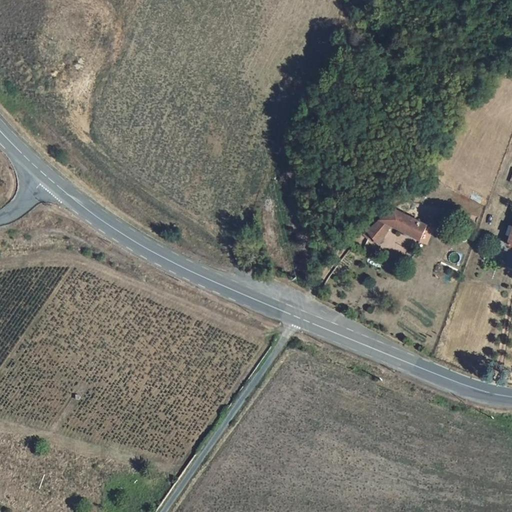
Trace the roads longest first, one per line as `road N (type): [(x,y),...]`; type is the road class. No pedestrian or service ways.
road 1 (tertiary): [(54,191),(160,257),(298,317)]
road 2 (unclassified): [(162,511),(298,317)]
road 3 (tertiary): [(298,317),(448,379),(511,396)]
